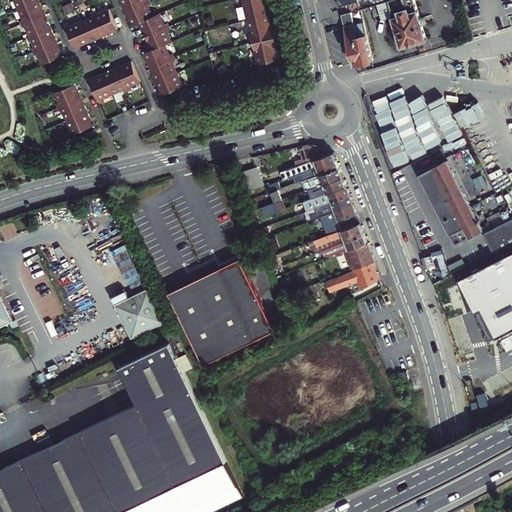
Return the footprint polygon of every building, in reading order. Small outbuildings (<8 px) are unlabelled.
[(66,55),(41,0),(16,0),(25,19),(23,20),(26,27),(28,26),(38,47),(36,48),(39,55),(41,54),(46,64),(66,55)] [(185,82),(175,60),(178,59),(175,53),(173,55),(168,44),(174,41),(169,29),(171,28),(169,22),(167,24),(161,12),(155,15),(150,4),(152,3),(151,0),(123,0),(135,24),(141,20),(146,30),(147,29),(152,42),(151,42),(155,51),(148,54),(167,95),(189,85),(188,81),(185,82)] [(282,46),(275,19),(273,20),(267,0),(244,0),(259,61),(282,55),(280,47),(282,46)] [(388,0),(387,0),(358,0),(361,9),(378,3),(388,0)] [(413,12),(408,0),(387,0),(388,0),(378,3),(384,22),(394,19),(413,12)] [(71,22),(67,24),(79,49),(120,29),(110,8),(100,13),(98,10),(92,13),(93,16),(72,25),(71,22)] [(351,11),(342,14),(356,64),(374,59),(364,21),(354,23),(351,11)] [(413,12),(394,19),(402,45),(421,38),(413,12)] [(127,89),(128,91),(135,88),(134,86),(144,82),(135,61),(93,80),(103,102),(107,101),(106,99),(127,89)] [(282,78),(279,65),(240,75),(243,88),(282,78)] [(61,105),(64,112),(66,111),(74,131),(73,132),(75,135),(97,126),(78,84),(58,93),(63,104),(61,105)] [(390,106),(394,117),(379,121),(389,151),(434,137),(430,124),(420,128),(423,138),(418,139),(406,101),(390,106)] [(472,104),(457,111),(476,154),(491,147),(485,133),(472,104)] [(295,163),(297,168),(327,155),(325,151),(307,143),(303,144),(304,147),(301,148),(305,159),(295,163)] [(281,182),(301,174),(336,160),(333,153),(327,155),(297,168),(279,176),(281,182)] [(484,228),(448,159),(421,173),(456,242),(484,228)] [(336,160),(301,174),(304,181),(339,167),(336,160)] [(243,192),(264,184),(257,166),(236,174),(243,192)] [(339,167),(304,181),(302,182),(306,191),(342,177),(339,167)] [(342,177),(306,191),(310,200),(346,186),(342,177)] [(346,186),(310,200),(313,209),(349,195),(346,186)] [(284,210),(277,192),(272,194),(278,212),(284,210)] [(349,195),(313,209),(316,217),(318,216),(319,218),(352,205),(349,195)] [(352,205),(319,218),(326,237),(360,224),(352,205)] [(269,226),(282,222),(278,212),(265,217),(269,226)] [(511,240),(511,216),(484,232),(493,250),(511,240)] [(360,224),(326,237),(320,240),(324,251),(363,234),(360,224)] [(322,251),(325,259),(343,252),(366,243),(363,234),(324,251),(322,251)] [(350,271),(372,262),(373,262),(366,243),(343,252),(350,271)] [(440,253),(434,255),(438,269),(444,267),(440,253)] [(511,253),(464,278),(480,310),(487,308),(500,334),(511,328),(511,253)] [(283,267),(279,255),(268,259),(273,271),(283,267)] [(430,255),(421,257),(424,269),(434,266),(430,255)] [(464,258),(450,265),(453,272),(467,264),(464,258)] [(374,268),(372,262),(350,271),(324,281),(329,293),(361,280),(363,287),(377,280),(372,268),(374,268)] [(247,265),(174,299),(208,372),(281,338),(247,265)] [(127,290),(114,296),(133,336),(167,319),(150,286),(130,295),(127,290)] [(0,326),(13,320),(0,292),(0,326)] [(0,511),(185,511),(240,487),(175,348),(128,370),(144,405),(0,471),(0,511)]
